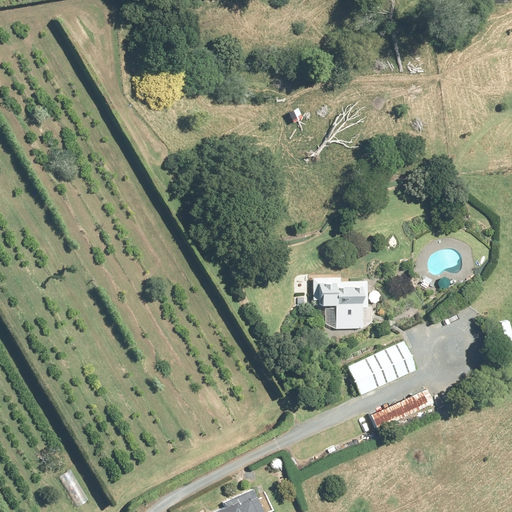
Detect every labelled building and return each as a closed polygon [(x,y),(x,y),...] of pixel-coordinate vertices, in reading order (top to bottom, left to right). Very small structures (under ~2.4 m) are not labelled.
[(178,160),(168,167),(174,175),(184,168),(178,160)] [(375,291),(374,291),(374,290),(374,280),(341,280),(341,276),(308,275),(308,286),(311,286),(311,300),(316,300),(316,306),(323,306),(323,323),(332,328),(361,329),(371,321),(371,307),(366,307),(366,306),(365,305),(366,296),(367,296),(367,297),(367,298),(368,299),(368,300),(369,301),(370,301),(370,302),(371,302),(372,302),(373,303),(374,302),(375,302),(376,302),(377,301),(378,300),(379,299),(379,298),(379,297),(379,296),(379,295),(379,294),(378,293),(378,292),(377,292),(376,291),(375,291)] [(506,320),(499,321),(504,342),(511,340),(506,320)] [(400,342),(345,366),(357,395),(413,370),(400,342)] [(425,389),(367,415),(374,430),(432,404),(425,389)] [(72,469),(59,476),(76,508),(89,501),(72,469)] [(223,503),(225,507),(213,511),(261,511),(251,490),(223,503)]
